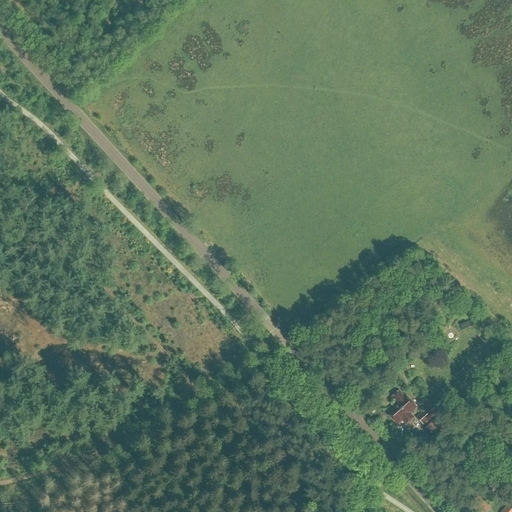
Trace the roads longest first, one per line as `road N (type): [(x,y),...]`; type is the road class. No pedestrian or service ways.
road 1 (tertiary): [(440,511),(0,30)]
road 2 (track): [(197,392),(60,237),(98,139)]
road 3 (track): [(0,482),(80,456),(197,392)]
